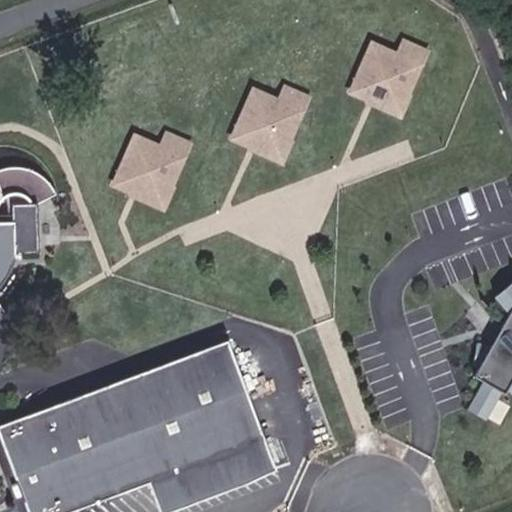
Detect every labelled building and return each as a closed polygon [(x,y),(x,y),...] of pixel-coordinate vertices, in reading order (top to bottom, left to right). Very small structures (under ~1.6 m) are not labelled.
[(420,60),(426,46),(403,37),(397,51),(420,60)] [(400,109),(420,60),(397,51),(372,41),(352,89),(400,109)] [(303,110),(309,96),(286,87),(280,101),(303,110)] [(283,159),(303,110),(280,101),(254,90),(234,139),(283,159)] [(186,159),(192,146),(168,136),(163,150),(186,159)] [(166,208),(186,159),(163,150),(137,139),(117,189),(166,208)] [(0,224),(0,341),(21,327),(0,296),(0,292),(12,281),(25,251),(43,253),(41,205),(61,196),(53,181),(37,171),(20,169),(0,173),(0,175),(10,197),(2,204),(2,213),(5,224),(0,224)] [(511,283),(495,296),(510,317),(475,379),(482,383),(468,408),(493,421),(510,391),(511,392),(511,283)] [(234,343),(2,426),(34,511),(77,511),(156,481),(166,511),(171,511),(281,470),(234,343)]
